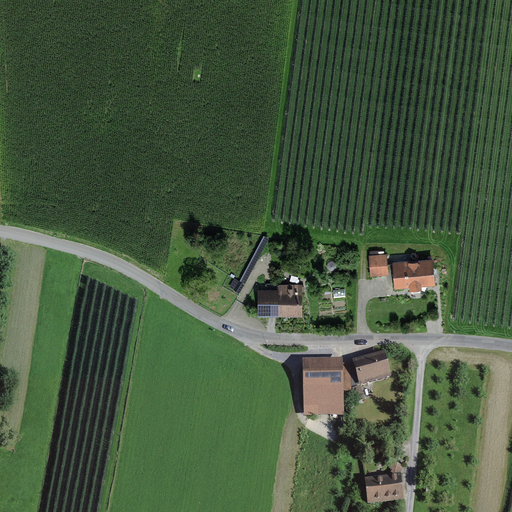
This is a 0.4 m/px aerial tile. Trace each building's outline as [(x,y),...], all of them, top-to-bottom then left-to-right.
[(386,254),(369,256),(371,277),(388,275),(386,254)] [(392,289),(434,287),(432,260),(390,263),(392,289)] [(256,317),(300,316),(299,285),(256,286),(256,317)] [(360,385),(390,377),(384,352),(345,362),(355,402),(363,399),(360,385)] [(341,359),(299,361),(302,409),(315,409),(316,417),(331,416),(331,408),(344,407),(341,359)] [(366,503),(399,499),(396,476),(362,480),(366,503)]
